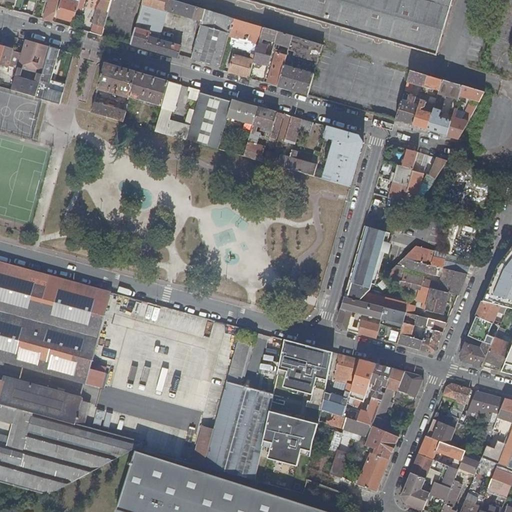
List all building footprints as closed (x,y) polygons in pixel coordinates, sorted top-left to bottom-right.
[(58,0),(49,0),(44,18),(53,21),(58,0)] [(77,10),(79,2),(72,1),(70,0),(69,0),(61,0),(57,17),(74,22),(77,10)] [(112,0),(80,0),(79,2),(77,10),(84,12),(87,0),(102,0),(98,8),(91,32),(102,36),(105,25),(112,0)] [(173,0),(143,0),(143,3),(168,10),(203,20),(206,10),(173,0)] [(244,0),(291,13),(294,0),(244,0)] [(294,0),(291,13),(438,56),(453,0),(294,0)] [(143,3),(136,27),(150,31),(151,32),(150,37),(160,40),(168,10),(143,3)] [(235,18),(206,10),(203,20),(191,58),(220,67),(230,33),(235,18)] [(250,22),(235,18),(230,33),(234,34),(235,30),(246,33),(250,22)] [(264,27),(250,22),(246,33),(256,36),(255,41),(259,42),(264,27)] [(136,27),(131,44),(180,58),(181,56),(179,55),(182,46),(160,40),(150,37),(151,32),(150,31),(136,27)] [(279,31),(264,27),(259,42),(259,45),(257,51),(256,54),(255,58),(254,62),(262,64),(268,66),(272,56),(265,54),(267,46),(263,44),(264,40),(275,43),(279,31)] [(293,35),(279,31),(275,43),(272,56),(268,66),(264,82),(279,86),(287,59),(288,55),(278,52),(280,43),(288,45),(287,48),(289,49),(293,35)] [(323,44),(293,35),(289,49),(296,51),(294,56),(318,63),(323,44)] [(242,38),(239,38),(239,39),(232,37),(229,48),(238,51),(242,38)] [(12,90),(36,97),(39,85),(19,79),(22,69),(30,71),(28,76),(41,80),(51,47),(26,39),(22,54),(18,68),(12,90)] [(257,51),(259,45),(252,43),(250,49),(257,51)] [(8,65),(18,68),(22,54),(13,51),(13,49),(0,45),(0,63),(8,66),(8,65)] [(36,97),(60,103),(63,93),(47,88),(50,79),(52,71),(58,49),(51,47),(41,80),(39,85),(36,97)] [(229,72),(249,78),(254,62),(255,58),(256,54),(251,53),(250,58),(234,54),(229,72)] [(308,95),(314,74),(292,67),(293,60),(287,59),(279,86),(308,95)] [(138,72),(106,63),(99,87),(109,91),(109,92),(117,94),(117,93),(130,97),(138,72)] [(412,70),(409,80),(426,86),(429,75),(412,70)] [(169,81),(138,72),(130,97),(162,106),(169,81)] [(429,75),(426,86),(440,90),(443,79),(429,75)] [(63,93),(66,83),(50,79),(47,88),(63,93)] [(436,104),(429,129),(448,135),(452,121),(443,118),(444,116),(441,115),(442,111),(443,111),(448,95),(457,98),(456,100),(458,101),(460,95),(463,85),(443,79),(440,90),(436,104)] [(182,85),(169,81),(162,106),(172,109),(172,110),(175,110),(182,85)] [(408,83),(397,120),(414,125),(420,104),(415,102),(417,97),(408,94),(408,92),(409,92),(411,85),(408,83)] [(485,92),(463,85),(460,95),(480,101),(485,92)] [(201,90),(189,87),(189,89),(191,90),(189,98),(198,100),(201,93),(201,90)] [(191,126),(186,140),(218,149),(228,117),(232,101),(201,93),(198,100),(195,110),(191,126)] [(97,95),(92,113),(116,119),(123,121),(126,111),(98,103),(100,96),(97,95)] [(420,104),(414,125),(429,129),(436,104),(428,101),(429,99),(425,98),(425,100),(422,99),(420,104)] [(232,101),(228,117),(246,122),(245,127),(252,130),(259,107),(233,99),(232,101)] [(448,135),(460,138),(469,122),(477,107),(473,104),(470,106),(467,112),(459,110),(460,107),(457,106),(454,114),(452,121),(448,135)] [(172,109),(162,106),(156,125),(155,131),(186,140),(191,126),(185,124),(169,120),(172,110),(172,109)] [(252,130),(244,157),(263,162),(265,156),(263,156),(265,147),(257,145),(261,132),(257,131),(258,126),(270,130),(269,132),(272,133),(278,113),(259,107),(252,130)] [(189,109),(185,124),(191,126),(195,110),(189,109)] [(278,113),(272,133),(271,137),(277,139),(284,114),(278,113)] [(265,156),(263,162),(278,166),(281,154),(285,141),(292,116),(287,115),(277,147),(278,147),(276,154),(267,151),(265,156)] [(292,116),(285,141),(295,144),(300,129),(310,132),(311,128),(312,129),(314,123),(292,116)] [(343,184),(351,187),(364,143),(360,136),(329,127),(325,138),(335,140),(324,179),(327,180),(332,182),(343,184)] [(414,169),(418,152),(409,149),(404,166),(409,168),(414,169)] [(281,154),(278,166),(314,176),(315,172),(316,168),(317,165),(301,160),(302,157),(298,156),(298,159),(295,158),(297,151),(292,150),(290,157),(281,154)] [(437,178),(448,160),(438,158),(431,175),(437,178)] [(397,173),(394,181),(409,185),(411,177),(413,170),(414,169),(409,168),(404,166),(399,165),(397,173)] [(411,177),(409,185),(408,189),(418,192),(423,173),(413,170),(411,177)] [(391,192),(376,187),(375,193),(404,202),(407,193),(408,189),(409,185),(394,181),(391,192)] [(378,244),(383,245),(387,231),(365,225),(363,233),(367,234),(366,237),(370,238),(371,236),(379,238),(378,244)] [(352,273),(349,282),(372,288),(383,245),(378,244),(379,238),(371,236),(370,238),(366,237),(357,268),(353,267),(353,268),(357,268),(355,274),(352,273)] [(404,258),(429,264),(430,261),(428,261),(430,250),(416,246),(404,258)] [(436,275),(439,267),(429,264),(404,258),(385,276),(400,280),(403,267),(436,275)] [(112,292),(0,261),(0,359),(86,383),(87,382),(101,386),(107,366),(99,364),(98,369),(91,367),(101,333),(108,335),(111,324),(103,322),(112,292)] [(467,274),(469,268),(457,265),(457,267),(455,271),(467,274)] [(467,274),(455,271),(444,268),(440,283),(424,279),(424,277),(409,273),(406,282),(414,284),(422,286),(449,293),(459,295),(467,274)] [(414,284),(406,282),(400,280),(385,276),(381,280),(413,288),(414,284)] [(444,314),(449,293),(422,286),(421,290),(427,292),(430,292),(429,295),(426,294),(425,298),(428,299),(426,310),(444,314)] [(507,290),(489,286),(483,301),(500,306),(503,306),(507,290)] [(511,291),(507,290),(503,306),(511,308),(511,291)] [(407,313),(413,314),(415,306),(367,294),(360,301),(385,307),(407,313)] [(385,307),(360,301),(345,297),(338,322),(341,328),(351,331),(352,326),(356,312),(373,317),(372,322),(362,320),(360,328),(357,327),(355,332),(377,338),(378,333),(379,328),(381,324),(383,313),(385,307)] [(500,306),(483,301),(477,316),(493,323),(500,306)] [(210,331),(213,320),(147,302),(143,316),(206,334),(210,331)] [(402,330),(405,319),(383,313),(381,324),(379,328),(378,333),(377,338),(384,340),(388,326),(402,330)] [(398,344),(421,350),(423,340),(412,337),(415,325),(427,328),(429,318),(413,314),(407,313),(405,319),(402,330),(398,344)] [(436,351),(447,323),(429,318),(427,328),(434,330),(431,339),(424,337),(423,340),(421,350),(431,353),(436,351)] [(239,338),(242,328),(229,324),(227,335),(239,338)] [(511,335),(498,330),(496,337),(511,343),(511,335)] [(174,343),(132,332),(122,366),(119,368),(114,384),(158,395),(174,343)] [(494,340),(492,344),(486,361),(504,368),(511,347),(511,343),(496,337),(494,340)] [(215,429),(205,466),(256,480),(260,464),(263,449),(274,394),(239,384),(239,383),(241,384),(251,346),(250,343),(239,340),(235,354),(230,375),(215,429)] [(337,351),(289,340),(282,370),(291,372),(288,387),(317,394),(322,376),(330,378),(337,351)] [(492,344),(484,342),(481,347),(466,343),(460,357),(462,361),(483,367),(486,361),(492,344)] [(511,347),(504,368),(502,372),(511,374),(511,372),(511,371),(511,347)] [(268,349),(263,375),(275,377),(280,352),(268,349)] [(219,371),(230,375),(235,354),(225,351),(219,371)] [(351,392),(360,359),(340,354),(334,380),(348,384),(345,391),(351,392)] [(349,397),(365,402),(371,382),(377,364),(360,359),(351,392),(349,397)] [(358,421),(373,426),(385,394),(388,387),(395,369),(377,364),(371,382),(375,383),(369,398),(373,399),(368,413),(362,410),(358,421)] [(400,391),(417,397),(424,380),(422,376),(395,369),(388,387),(397,390),(397,393),(399,393),(400,391)] [(76,423),(84,425),(90,403),(82,401),(82,399),(5,377),(3,382),(0,380),(0,402),(18,408),(34,413),(76,424),(76,423)] [(456,428),(459,422),(463,412),(472,389),(453,384),(448,387),(445,394),(461,400),(460,402),(456,401),(449,418),(437,413),(434,419),(441,422),(449,425),(456,428)] [(351,392),(345,391),(343,398),(331,394),(325,392),(322,409),(344,416),(349,397),(351,392)] [(506,399),(477,391),(471,409),(485,413),(484,416),(483,419),(489,421),(491,421),(490,425),(489,424),(483,439),(489,442),(493,430),(506,399)] [(374,426),(387,431),(390,422),(382,419),(385,411),(386,411),(392,396),(385,394),(373,426),(374,426)] [(511,432),(511,400),(506,399),(493,430),(501,433),(495,448),(487,445),(483,457),(499,464),(500,464),(511,432)] [(13,424),(18,408),(0,402),(0,420),(11,424),(13,424)] [(23,449),(34,413),(18,408),(13,424),(11,424),(7,436),(5,445),(23,449)] [(337,426),(344,428),(347,417),(344,416),(322,409),(320,420),(337,426)] [(485,413),(471,409),(468,415),(483,419),(484,416),(485,413)] [(320,423),(273,411),(266,440),(274,442),(270,458),(300,466),(305,448),(313,450),(320,423)] [(0,481),(47,495),(135,448),(145,443),(144,442),(140,441),(87,426),(84,425),(76,423),(76,424),(34,413),(23,449),(5,445),(7,436),(0,434),(0,481)] [(87,426),(140,441),(143,428),(91,413),(87,426)] [(344,429),(369,437),(373,426),(358,421),(347,417),(344,428),(344,429)] [(456,430),(456,428),(449,425),(441,422),(434,419),(427,436),(434,438),(450,444),(456,430)] [(465,424),(459,422),(456,428),(456,430),(461,432),(465,424)] [(150,429),(145,450),(156,453),(162,428),(163,427),(152,424),(150,429)] [(201,438),(194,463),(205,466),(215,429),(204,426),(201,438)] [(337,452),(344,429),(344,428),(337,426),(329,449),(337,452)] [(376,449),(374,453),(390,460),(392,454),(400,437),(387,431),(374,426),(373,426),(369,437),(365,446),(376,449)] [(145,443),(135,448),(138,448),(145,450),(150,429),(143,428),(140,441),(144,442),(145,443)] [(162,428),(156,453),(194,463),(201,438),(162,428)] [(511,432),(500,464),(511,468),(511,432)] [(420,454),(437,460),(440,462),(444,452),(463,460),(466,453),(466,451),(450,444),(434,438),(427,436),(420,454)] [(483,457),(466,451),(466,453),(463,460),(461,464),(459,468),(476,474),(483,457)] [(149,457),(136,453),(116,511),(117,511),(324,511),(264,493),(181,467),(149,457)] [(390,460),(374,453),(370,454),(358,484),(377,491),(390,460)] [(412,473),(426,478),(433,462),(436,463),(437,460),(420,454),(412,473)] [(330,474),(341,478),(346,459),(336,456),(330,474)] [(499,464),(483,457),(476,474),(475,477),(480,479),(482,474),(493,478),(497,468),(499,464)] [(426,478),(429,479),(432,480),(436,470),(440,462),(437,460),(436,463),(433,462),(426,478)] [(451,488),(455,480),(459,469),(440,462),(436,470),(443,472),(438,483),(451,488)] [(511,473),(497,468),(493,478),(487,494),(491,495),(493,490),(504,494),(502,499),(506,501),(511,486),(511,485),(511,473)] [(436,470),(432,480),(435,481),(438,483),(443,472),(436,470)] [(426,478),(412,473),(402,494),(405,502),(424,509),(427,500),(430,492),(422,489),(426,480),(428,481),(429,479),(426,478)] [(449,493),(445,502),(445,504),(441,511),(456,511),(457,511),(455,510),(456,508),(454,507),(461,489),(458,487),(460,482),(455,480),(451,488),(449,493)] [(430,492),(427,500),(430,501),(432,494),(444,498),(442,501),(445,502),(449,493),(451,488),(438,483),(435,481),(430,492)] [(484,502),(467,496),(465,501),(482,507),(484,502)] [(460,511),(479,511),(481,510),(482,507),(465,501),(460,511)]
